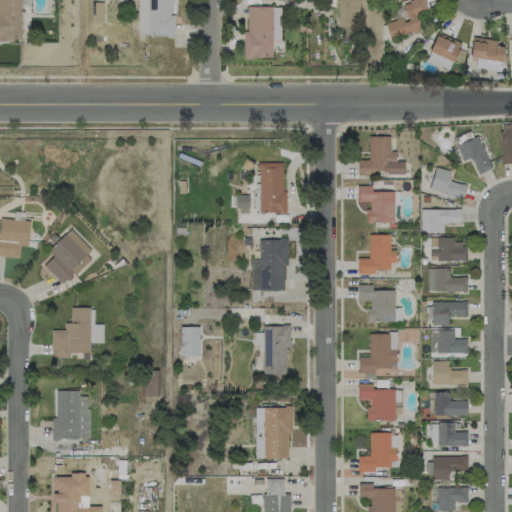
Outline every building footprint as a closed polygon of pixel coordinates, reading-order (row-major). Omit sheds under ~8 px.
[(0,0),(0,39),(21,39),(19,0),(0,0)] [(170,0),(136,0),(137,35),(171,35),(170,0)] [(336,0),(337,27),(357,26),(357,0),(336,0)] [(387,37),(422,30),(419,18),(427,17),(423,0),(407,0),(402,1),(406,18),(384,22),(387,37)] [(279,6),(246,6),(246,30),(242,30),(242,57),(271,58),(271,39),(279,39),(279,6)] [(459,42),(435,33),(425,60),(449,69),(459,42)] [(496,46),(496,40),(471,36),(468,56),(500,61),(502,47),(496,46)] [(500,163),(511,162),(511,123),(498,125),(500,163)] [(388,135),(367,136),(367,159),(356,159),(356,173),(403,173),(402,161),(394,161),(394,151),(388,151),(388,135)] [(489,168),(477,136),(455,143),(460,160),(471,156),(477,173),(489,168)] [(285,190),(280,190),(281,162),(258,162),(257,212),(284,213),(285,190)] [(428,190),(461,197),(464,184),(447,181),(450,170),(433,167),(428,190)] [(370,191),(371,185),(356,185),(356,200),(366,201),(365,221),(392,222),(393,191),(370,191)] [(234,208),(247,208),(247,195),(234,195),(234,208)] [(420,231),(441,232),(441,222),(458,222),(458,209),(420,208),(420,231)] [(28,221),(0,217),(0,255),(17,257),(19,244),(26,245),(28,221)] [(68,229),(46,250),(52,256),(42,264),(61,284),(92,255),(68,229)] [(356,258),(356,273),(373,273),(373,269),(388,269),(388,262),(395,262),(395,249),(388,249),(388,234),(367,234),(367,257),(356,258)] [(452,236),(428,236),(428,260),(464,260),(464,243),(452,243),(452,236)] [(249,289),(283,290),(285,239),(258,239),(257,258),(250,258),(249,289)] [(448,267),(425,268),(426,291),(465,290),(465,276),(448,277),(448,267)] [(392,320),(392,289),(370,290),(370,284),(356,284),(357,300),(366,299),(367,321),(392,320)] [(465,302),(428,301),(428,324),(447,324),(447,315),(464,315),(465,302)] [(50,357),(68,357),(68,352),(87,352),(88,307),(70,307),(69,322),(63,322),(63,329),(50,329),(50,357)] [(261,348),(261,374),(285,374),(284,346),(288,346),(288,325),(261,325),(261,332),(253,332),(253,348),(261,348)] [(197,356),(198,326),(179,326),(178,355),(197,356)] [(428,352),(465,352),(465,338),(452,338),(452,329),(428,330),(428,352)] [(430,384),(465,383),(465,369),(447,369),(446,360),(430,360),(430,384)] [(142,396),(158,395),(157,370),(141,370),(142,396)] [(366,420),(393,419),(392,388),(371,389),(371,383),(356,383),(356,399),(365,399),(366,420)] [(88,437),(87,395),(78,396),(77,389),(54,390),(55,417),(50,417),(51,438),(88,437)] [(448,400),(448,391),(432,392),(433,415),(465,414),(465,400),(448,400)] [(254,457),(289,457),(288,406),(253,406),(254,457)] [(465,431),(452,431),(452,422),(428,423),(428,445),(465,444),(465,431)] [(356,456),(356,471),(373,471),(373,466),(389,466),(389,459),(395,459),(395,447),(388,447),(388,432),(368,432),(368,455),(356,456)] [(465,455),(430,456),(430,480),(447,479),(447,470),(465,470),(465,455)] [(55,511),(99,511),(100,506),(85,506),(86,472),(69,472),(69,476),(52,476),(52,490),(51,490),(51,502),(55,502),(55,511)] [(262,511),(288,511),(288,493),(282,493),(282,478),(262,478),(262,511)] [(393,511),(393,487),(370,488),(370,483),(357,483),(357,497),(366,497),(366,511),(393,511)] [(466,487),(435,487),(435,500),(429,500),(429,509),(452,509),(452,501),(465,501),(466,487)]
